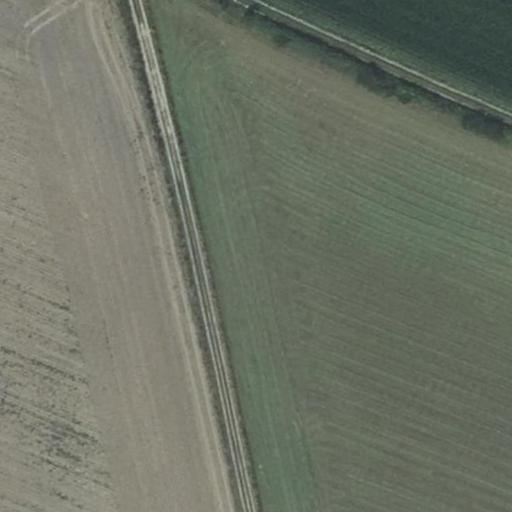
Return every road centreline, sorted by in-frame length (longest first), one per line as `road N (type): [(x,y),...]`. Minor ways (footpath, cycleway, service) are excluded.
road 1 (track): [(137,0),(245,511)]
road 2 (track): [(242,0),(511,117)]
